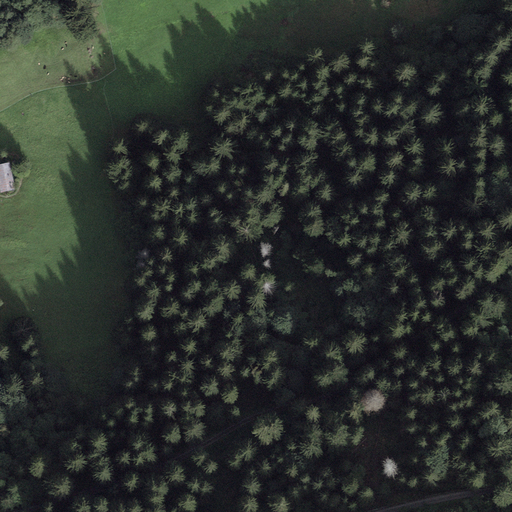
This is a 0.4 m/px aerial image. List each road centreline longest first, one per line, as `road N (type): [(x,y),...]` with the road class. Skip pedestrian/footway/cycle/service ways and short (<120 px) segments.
road 1 (track): [(20,511),(147,472),(298,405),(511,276)]
road 2 (track): [(511,487),(386,511)]
